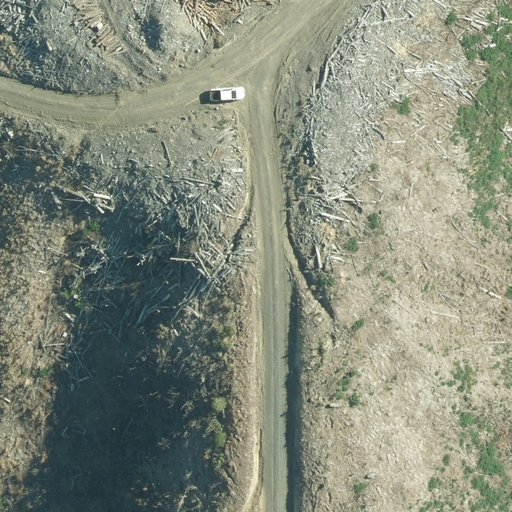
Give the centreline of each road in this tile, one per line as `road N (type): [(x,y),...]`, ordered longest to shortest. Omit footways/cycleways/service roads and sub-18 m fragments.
road 1 (track): [(258,70),(285,315),(280,511)]
road 2 (track): [(0,110),(125,108),(213,92),(284,58),(333,0)]
